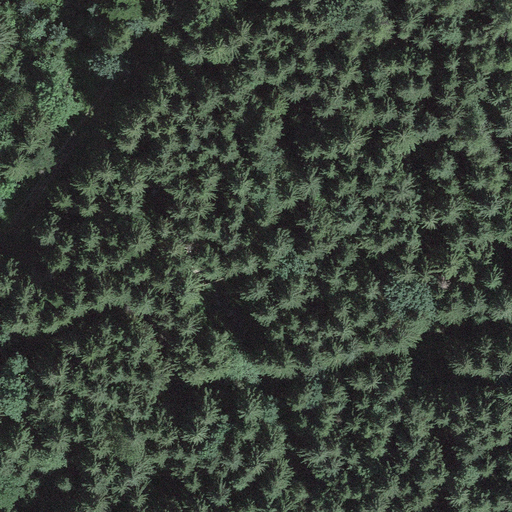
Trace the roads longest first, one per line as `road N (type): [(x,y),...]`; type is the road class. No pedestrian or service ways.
road 1 (track): [(0,359),(223,384),(511,312)]
road 2 (track): [(173,0),(99,111),(36,181),(0,246)]
